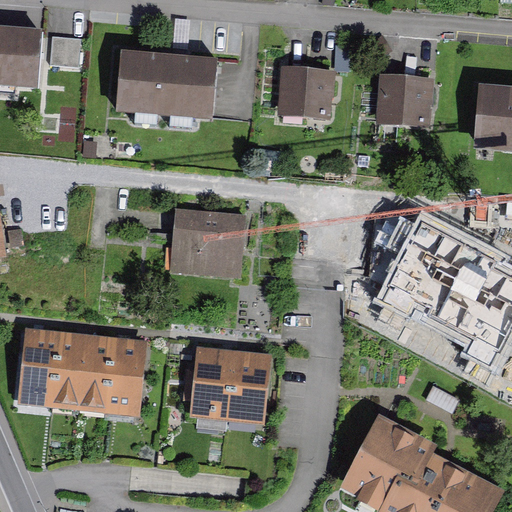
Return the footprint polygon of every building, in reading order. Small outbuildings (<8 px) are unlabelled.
[(189,25),(177,23),(175,38),(188,39),(189,25)] [(44,36),(0,33),(0,86),(41,90),(44,36)] [(79,38),(53,37),(52,66),(78,67),(79,38)] [(217,63),(118,56),(114,114),(213,121),(217,63)] [(336,73),(281,70),(278,118),(333,121),(336,73)] [(433,81),(381,77),(378,123),(430,127),(433,81)] [(511,93),(479,92),(476,151),(511,152),(511,93)] [(497,362),(511,333),(511,258),(423,211),(376,298),(497,362)] [(240,282),(245,219),(174,213),(168,276),(240,282)] [(24,398),(52,402),(59,341),(32,338),(24,398)] [(86,344),(59,341),(52,402),(72,404),(71,410),(78,411),(86,344)] [(85,407),(105,409),(112,347),(86,344),(78,411),(84,412),(85,407)] [(141,351),(112,347),(105,409),(134,413),(141,351)] [(224,429),(226,417),(234,356),(197,351),(187,425),(224,429)] [(273,361),(234,356),(226,417),(265,422),(273,361)] [(502,511),(511,494),(439,459),(445,447),(383,417),(344,496),(377,511),(502,511)]
